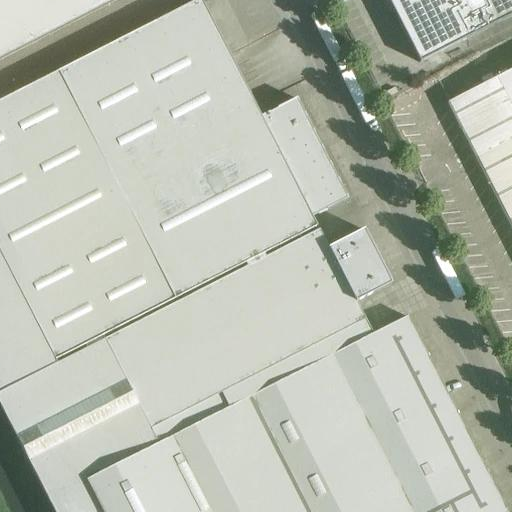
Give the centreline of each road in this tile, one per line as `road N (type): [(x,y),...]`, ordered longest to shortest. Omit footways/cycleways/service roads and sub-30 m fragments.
road 1 (unclassified): [(511,423),(292,0)]
road 2 (unknown): [(430,88),(511,249)]
road 3 (unknown): [(511,46),(358,127)]
